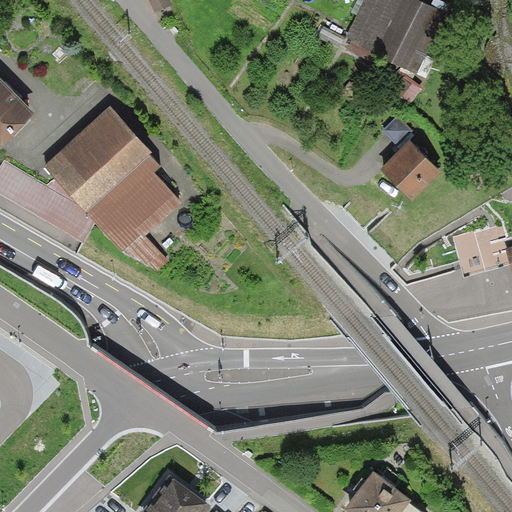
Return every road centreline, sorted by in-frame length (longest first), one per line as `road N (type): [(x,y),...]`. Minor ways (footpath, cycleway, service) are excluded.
road 1 (residential): [(129,0),(238,129),(458,355)]
road 2 (secondary): [(175,387),(458,355)]
road 3 (tertiary): [(0,238),(127,314),(162,356),(175,387)]
road 4 (trunk): [(6,511),(112,417),(163,392)]
road 5 (residential): [(294,511),(140,398)]
road 6 (residential): [(140,398),(0,302)]
road 7 (residential): [(140,398),(30,511)]
